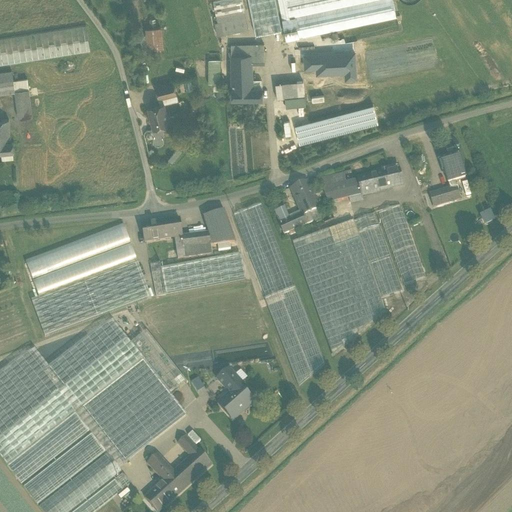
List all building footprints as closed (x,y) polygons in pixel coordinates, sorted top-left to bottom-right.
[(241,0),(222,0),(213,2),(216,15),(244,9),(241,0)] [(274,0),(248,0),(256,37),(281,32),(274,0)] [(277,0),(287,40),(294,39),(290,18),(285,0),(277,0)] [(285,0),(290,18),(375,0),(285,0)] [(375,0),(290,18),(294,39),(397,18),(393,0),(375,0)] [(245,10),(217,16),(219,22),(222,21),(225,33),(249,28),(245,10)] [(219,22),(215,23),(218,35),(225,33),(222,21),(219,22)] [(86,24),(0,37),(0,64),(90,51),(86,24)] [(153,27),(145,28),(147,49),(154,48),(153,27)] [(344,38),(348,56),(401,45),(397,27),(344,38)] [(246,43),(232,43),(232,54),(246,55),(246,43)] [(265,44),(246,43),(246,55),(252,55),(265,55),(265,44)] [(348,61),(352,79),(406,67),(403,50),(348,61)] [(335,53),(296,55),(296,67),(312,67),(312,73),(322,72),(322,66),(336,65),(335,53)] [(246,55),(232,54),(231,73),(231,89),(232,89),(246,89),(253,89),(253,88),(252,64),(252,55),(246,55)] [(265,55),(252,55),(252,64),(265,64),(265,55)] [(220,59),(210,60),(211,83),(221,82),(220,59)] [(407,70),(349,82),(352,98),(411,85),(407,70)] [(143,71),(134,72),(136,85),(145,84),(143,71)] [(12,75),(0,76),(0,93),(14,92),(14,91),(13,81),(12,75)] [(27,79),(13,81),(14,91),(28,89),(27,79)] [(303,81),(296,82),(298,97),(304,96),(303,81)] [(296,82),(281,84),(283,98),(284,98),(298,97),(296,82)] [(173,83),(155,87),(159,100),(176,95),(173,83)] [(306,91),(308,107),(350,102),(348,85),(306,91)] [(253,89),(246,89),(232,89),(232,99),(262,100),(262,88),(253,88),(253,89)] [(28,89),(14,91),(14,92),(18,119),(32,117),(28,89)] [(298,97),(284,98),(286,107),(306,105),(305,96),(304,96),(298,97)] [(164,104),(147,109),(153,130),(166,126),(165,121),(168,121),(164,104)] [(372,106),(294,126),(299,145),(377,124),(372,106)] [(9,119),(0,120),(0,142),(10,141),(9,119)] [(0,142),(0,151),(13,151),(13,141),(0,142)] [(458,153),(441,157),(446,173),(452,171),(462,168),(458,153)] [(398,167),(383,170),(384,174),(387,190),(403,186),(398,167)] [(452,171),(456,182),(465,180),(462,168),(452,171)] [(456,182),(452,171),(446,173),(450,189),(457,187),(456,182)] [(344,174),(319,180),(328,204),(387,190),(384,174),(346,183),(344,174)] [(306,182),(291,189),(302,216),(303,215),(303,217),(309,214),(318,210),(319,210),(307,182),(306,182)] [(450,189),(436,193),(440,206),(461,200),(456,182),(457,187),(450,189)] [(436,193),(430,195),(434,208),(440,206),(436,193)] [(440,267),(417,200),(404,205),(427,272),(440,267)] [(261,204),(233,215),(243,239),(266,299),(264,300),(299,388),(325,365),(295,288),(294,289),(276,242),(261,204)] [(401,205),(379,213),(405,286),(426,278),(401,205)] [(285,208),(275,212),(280,226),(290,221),(285,208)] [(484,226),(495,222),(490,211),(479,215),(484,226)] [(224,212),(204,218),(209,234),(211,246),(234,243),(224,212)] [(376,213),(354,221),(358,232),(380,225),(376,213)] [(309,214),(303,217),(307,225),(313,222),(309,214)] [(302,216),(291,221),(295,230),(307,225),(303,217),(303,215),(302,216)] [(180,220),(143,225),(144,243),(175,239),(182,238),(182,237),(180,220)] [(290,221),(280,226),(284,235),(295,230),(291,221),(290,221)] [(332,357),(385,311),(381,299),(358,232),(354,221),(293,242),(332,357)] [(123,225),(25,261),(39,298),(137,262),(123,225)] [(380,225),(358,232),(381,299),(403,291),(380,225)] [(175,239),(177,253),(184,252),(183,250),(211,246),(209,234),(182,237),(182,238),(175,239)] [(211,246),(183,250),(184,252),(185,259),(211,255),(211,246)] [(242,258),(165,272),(164,269),(162,270),(165,289),(245,274),(242,258)] [(39,298),(31,301),(45,337),(151,298),(137,262),(39,298)] [(161,264),(151,266),(156,291),(165,289),(162,270),(161,264)] [(25,353),(0,372),(0,457),(7,466),(81,408),(143,360),(131,345),(112,321),(105,323),(48,368),(34,350),(25,353)] [(186,383),(146,333),(131,345),(143,360),(171,395),(186,383)] [(143,360),(81,408),(125,463),(186,415),(171,395),(143,360)] [(230,370),(217,381),(224,388),(226,386),(236,377),(230,370)] [(236,377),(226,386),(232,394),(218,406),(231,421),(246,408),(247,410),(255,403),(240,386),(242,384),(236,377)] [(192,382),(197,391),(203,388),(197,378),(192,382)] [(81,408),(7,466),(42,511),(95,511),(131,485),(119,469),(125,463),(81,408)] [(199,451),(186,437),(179,444),(191,458),(199,451)] [(191,458),(186,462),(199,478),(213,466),(199,451),(191,458)] [(174,473),(157,454),(147,464),(163,482),(174,473)] [(199,478),(186,462),(174,473),(187,488),(199,478)] [(163,482),(146,497),(158,511),(159,511),(187,488),(174,473),(163,482)]
